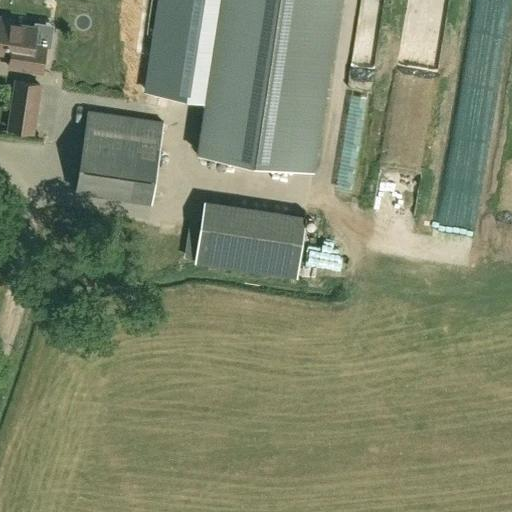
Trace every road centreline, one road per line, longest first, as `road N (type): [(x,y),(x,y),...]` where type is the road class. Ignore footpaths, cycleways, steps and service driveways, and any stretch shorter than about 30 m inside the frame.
road 1 (unknown): [(31,218),(139,220),(175,207),(208,180),(293,187)]
road 2 (residential): [(0,367),(32,252),(23,192),(0,164)]
